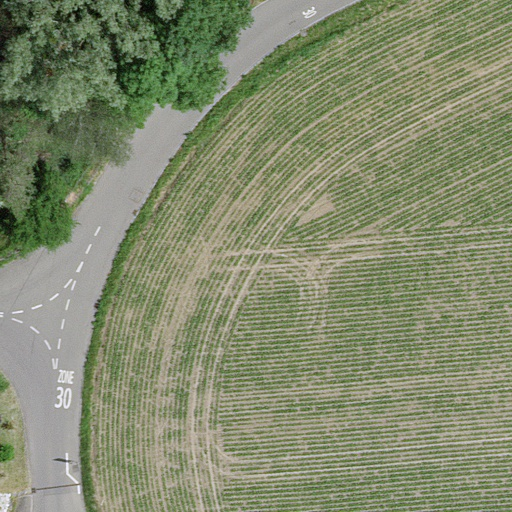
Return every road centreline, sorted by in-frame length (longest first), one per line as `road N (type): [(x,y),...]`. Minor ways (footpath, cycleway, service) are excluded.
road 1 (residential): [(63,314),(101,221),(143,150),(230,53),(309,0)]
road 2 (residential): [(57,511),(53,407),(63,314)]
